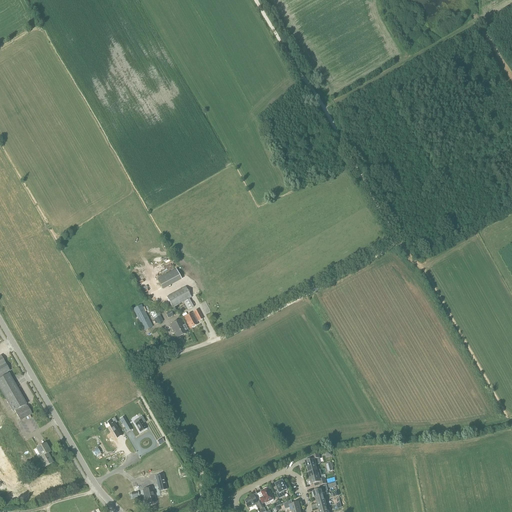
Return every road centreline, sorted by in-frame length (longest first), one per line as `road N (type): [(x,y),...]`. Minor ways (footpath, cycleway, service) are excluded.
road 1 (track): [(198,511),(201,469),(150,381),(150,365),(222,337),(396,239),(255,0)]
road 2 (tertiary): [(120,511),(88,473),(0,320)]
road 3 (track): [(323,106),(472,23)]
road 4 (residential): [(238,511),(238,493),(285,472),(302,483),(310,511)]
